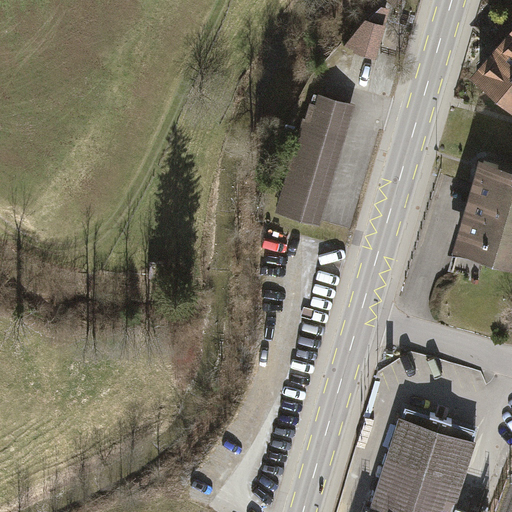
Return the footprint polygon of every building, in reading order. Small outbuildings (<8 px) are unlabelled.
[(355,47),(377,54),(391,7),(383,4),(367,15),(346,42),(355,44),(355,47)] [(511,27),(510,26),(491,47),(511,64),(511,27)] [(511,64),(491,47),(471,71),(511,104),(511,64)] [(310,101),(305,118),(348,130),(356,102),(337,97),(334,108),(316,103),(310,101)] [(348,130),(305,118),(304,117),(300,132),(343,144),(348,130)] [(343,144),(300,132),(295,146),(339,159),(343,144)] [(295,146),(291,162),(334,175),(339,159),(295,146)] [(511,261),(511,160),(481,151),(453,244),(511,261)] [(291,162),(286,178),(329,191),(334,175),(291,162)] [(286,178),(281,195),(325,208),(329,191),(286,178)] [(281,195),(276,210),(320,224),(325,208),(281,195)] [(452,511),(478,433),(397,407),(362,511),(452,511)]
